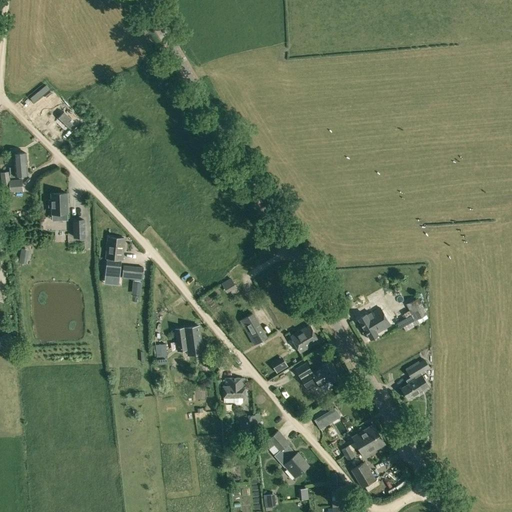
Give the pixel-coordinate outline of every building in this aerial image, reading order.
[(58,118),(69,128),(72,124),(70,121),(71,119),(64,112),(58,118)] [(25,168),(26,168),(26,152),(14,153),(14,168),(10,168),(10,176),(17,176),(17,175),(25,175),(25,168)] [(1,173),(3,189),(11,188),(11,193),(24,191),(22,180),(10,181),(8,172),(1,173)] [(48,200),(48,207),(52,207),(52,213),(62,213),(62,220),(68,220),(67,193),(51,194),(52,200),(48,200)] [(74,220),(74,237),(84,236),(84,220),(74,220)] [(121,260),(123,260),(125,238),(108,237),(106,258),(105,268),(108,268),(108,276),(119,277),(121,260)] [(27,257),(21,255),(19,262),(26,264),(27,257)] [(122,278),(142,279),(143,267),(123,266),(122,278)] [(221,285),(224,290),(233,285),(229,279),(221,285)] [(233,285),(224,290),(227,294),(235,289),(233,285)] [(406,303),(414,320),(427,313),(419,297),(406,303)] [(378,333),(389,326),(379,309),(368,315),(367,313),(358,319),(370,339),(379,334),(378,333)] [(266,338),(252,313),(241,320),(255,345),(266,338)] [(175,329),(178,350),(186,348),(187,354),(203,352),(199,325),(175,329)] [(319,341),(310,325),(290,336),(300,352),(319,341)] [(408,399),(422,390),(419,386),(425,382),(420,373),(430,367),(424,358),(405,370),(410,377),(405,380),(407,384),(401,388),(408,399)] [(306,362),(295,368),(307,387),(317,381),(321,387),(331,381),(331,382),(340,377),(331,360),(322,365),(322,366),(312,372),(306,362)] [(224,386),(224,397),(225,397),(244,397),(244,378),(225,378),(225,386),(224,386)] [(332,403),(311,415),(315,421),(320,428),(329,422),(325,415),(336,409),(332,403)] [(247,405),(238,405),(238,415),(247,415),(247,405)] [(254,415),(243,416),(245,441),(257,440),(254,415)] [(266,430),(277,428),(275,418),(264,420),(266,430)] [(352,437),(359,448),(379,435),(373,425),(352,437)] [(288,463),(298,474),(308,465),(297,452),(295,454),(287,444),(289,443),(278,430),(268,439),(279,451),(275,455),(284,466),(288,463)] [(384,444),(379,435),(359,448),(363,456),(384,444)] [(333,442),(327,444),(329,453),(336,451),(333,442)] [(345,455),(351,451),(348,446),(342,450),(345,455)] [(354,455),(351,451),(345,455),(348,459),(354,455)] [(364,462),(351,469),(361,486),(374,479),(364,462)] [(330,474),(332,505),(332,507),(332,511),(353,511),(353,505),(352,505),(345,505),(345,504),(345,502),(346,501),(345,486),(337,487),(336,475),(335,473),(330,474)] [(383,484),(373,492),(375,496),(386,488),(383,484)] [(398,485),(388,489),(392,499),(402,494),(398,485)] [(276,506),(274,494),(264,495),(265,507),(271,506),(276,506)]
